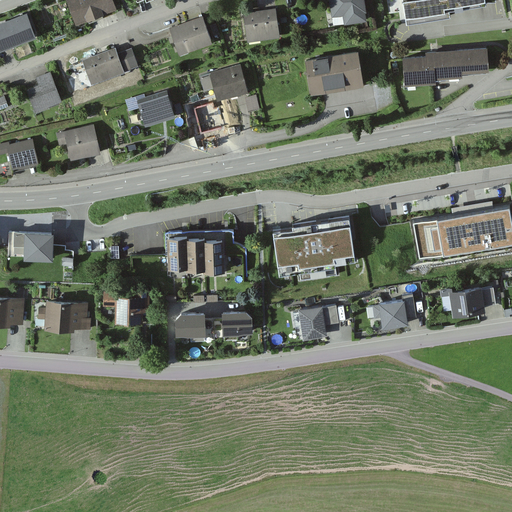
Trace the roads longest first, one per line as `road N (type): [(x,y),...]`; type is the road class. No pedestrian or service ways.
road 1 (residential): [(0,361),(172,374),(511,326)]
road 2 (residential): [(511,173),(330,203),(259,198),(91,235),(82,231),(76,195)]
road 3 (tertiary): [(237,167),(456,128)]
road 4 (residential): [(0,72),(201,0)]
road 5 (residential): [(33,180),(234,142)]
road 6 (tertiary): [(76,195),(237,167)]
road 7 (track): [(396,345),(404,360),(511,399)]
